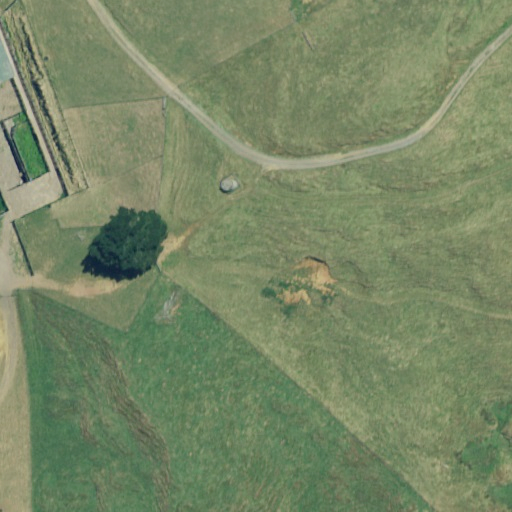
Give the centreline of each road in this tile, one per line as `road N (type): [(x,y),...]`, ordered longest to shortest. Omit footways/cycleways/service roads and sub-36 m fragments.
road 1 (track): [(505,0),(391,121),(287,154),(235,148),(180,112),(65,0)]
road 2 (track): [(302,193),(0,256)]
road 3 (track): [(302,193),(480,165),(511,144)]
